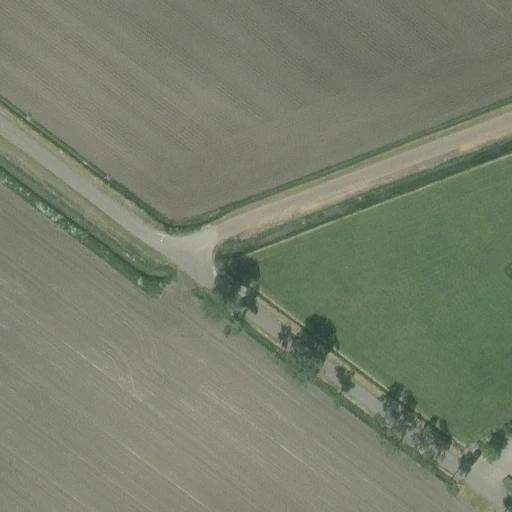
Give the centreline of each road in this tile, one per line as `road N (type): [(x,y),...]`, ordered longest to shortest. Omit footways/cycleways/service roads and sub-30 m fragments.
road 1 (unclassified): [(508,511),(0,133)]
road 2 (track): [(181,268),(207,249),(511,130)]
